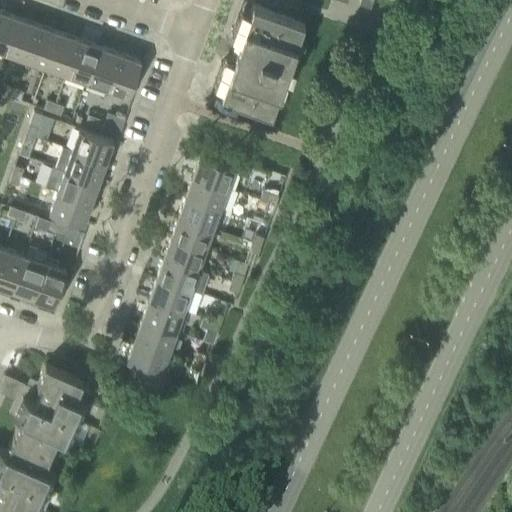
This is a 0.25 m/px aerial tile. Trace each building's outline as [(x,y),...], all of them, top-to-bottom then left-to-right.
[(233,59),(220,95),(271,114),(304,21),(253,3),(240,40),(245,42),(239,61),(233,59)] [(306,12),(295,8),(293,15),(304,19),(306,12)] [(0,48),(5,50),(17,16),(0,9),(0,48)] [(26,57),(38,23),(17,16),(5,50),(26,57)] [(47,65),(59,31),(38,23),(26,57),(47,65)] [(68,72),(80,38),(59,31),(47,65),(68,72)] [(88,79),(100,46),(80,38),(68,72),(88,79)] [(109,87),(121,53),(100,46),(88,79),(109,87)] [(141,60),(121,53),(109,87),(128,94),(141,60)] [(12,96),(15,88),(6,85),(4,93),(12,96)] [(23,91),(15,88),(12,96),(20,99),(23,91)] [(52,110),(55,102),(46,99),(44,107),(52,110)] [(63,105),(55,102),(52,110),(60,113),(63,105)] [(109,110),(106,128),(121,132),(125,113),(109,110)] [(270,117),(256,112),(252,124),(266,128),(267,126),(268,123),(270,117)] [(93,125),(96,117),(88,114),(85,122),(93,125)] [(104,120),(96,117),(93,125),(101,128),(104,120)] [(29,124),(26,132),(34,135),(37,127),(29,124)] [(79,126),(71,148),(105,160),(113,138),(79,126)] [(27,155),(34,135),(26,132),(19,152),(27,155)] [(98,180),(105,160),(71,148),(62,145),(55,165),(64,168),(98,180)] [(200,152),(192,173),(226,185),(234,164),(200,152)] [(14,164),(11,172),(20,175),(23,167),(14,164)] [(90,200),(98,180),(64,168),(57,188),(90,200)] [(270,170),(265,185),(279,190),(284,174),(270,170)] [(17,183),(20,175),(11,172),(8,180),(17,183)] [(237,189),(226,185),(192,173),(185,194),(219,206),(230,210),(237,189)] [(83,222),(90,200),(57,188),(49,210),(83,222)] [(260,197),(267,200),(275,203),(278,195),(263,190),(260,197)] [(212,226),(219,206),(185,194),(178,214),(212,226)] [(275,203),(267,200),(264,209),(272,211),(275,203)] [(15,216),(18,208),(10,205),(7,213),(15,216)] [(26,210),(18,208),(15,216),(23,219),(26,210)] [(205,246),(212,226),(178,214),(171,234),(205,246)] [(56,230),(59,222),(50,219),(48,227),(56,230)] [(77,228),(59,222),(56,230),(74,237),(77,228)] [(255,233),(252,241),(261,244),(263,236),(255,233)] [(197,267),(205,246),(171,234),(163,255),(197,267)] [(258,252),(261,244),(252,241),(249,249),(258,252)] [(0,283),(13,288),(25,254),(5,247),(0,259),(0,283)] [(34,296),(46,262),(25,254),(13,288),(34,296)] [(197,267),(163,255),(156,275),(190,288),(201,292),(209,271),(197,267)] [(66,269),(46,262),(34,296),(54,303),(66,269)] [(235,271),(232,279),(241,282),(243,274),(235,271)] [(183,308),(190,288),(156,275),(149,296),(183,308)] [(237,291),(241,282),(232,279),(229,288),(237,291)] [(175,328),(183,308),(149,296),(142,316),(175,328)] [(215,311),(212,318),(220,321),(223,314),(215,311)] [(168,349),(175,328),(142,316),(134,336),(168,349)] [(217,330),(220,321),(212,318),(209,327),(217,330)] [(168,349),(134,336),(126,358),(134,361),(129,374),(160,385),(173,351),(168,349)] [(196,350),(194,358),(202,361),(205,353),(196,350)] [(199,369),(202,361),(194,358),(191,366),(199,369)] [(81,378),(44,361),(35,381),(41,383),(38,389),(21,381),(8,411),(20,416),(6,449),(0,446),(0,511),(1,511),(20,511),(25,502),(37,508),(53,471),(42,465),(56,433),(68,438),(85,401),(73,396),(81,378)]
